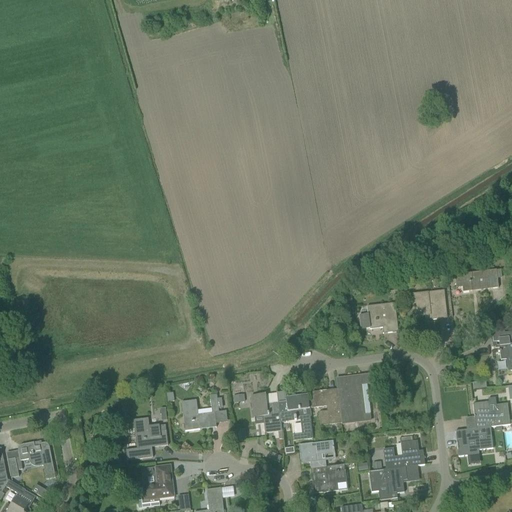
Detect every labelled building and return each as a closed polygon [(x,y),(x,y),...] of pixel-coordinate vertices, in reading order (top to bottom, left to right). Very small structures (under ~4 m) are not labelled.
[(454,276),(456,289),(462,288),(462,293),(498,289),(497,279),(502,279),(501,270),(496,271),(454,276)] [(412,295),(413,305),(414,315),(429,313),(430,320),(446,319),(444,295),(428,297),(427,294),(412,295)] [(361,330),(369,329),(369,330),(382,329),(383,335),(398,333),(397,323),(395,303),(366,307),(367,316),(359,317),(359,316),(361,331),(361,330)] [(507,372),(511,371),(511,332),(504,334),(504,330),(491,331),(493,343),(499,343),(500,346),(499,346),(499,351),(497,351),(498,353),(499,353),(500,361),(506,361),(507,372)] [(0,347),(0,357),(3,367),(15,363),(9,345),(0,347)] [(336,383),(337,390),(341,424),(342,425),(370,421),(366,386),(370,385),(369,376),(348,379),(348,381),(336,383)] [(337,390),(312,393),(314,409),(326,408),(327,412),(318,413),(320,427),(341,424),(337,390)] [(245,403),(244,395),(233,396),(233,404),(245,403)] [(282,432),(281,423),(280,423),(278,404),(266,405),(265,395),(251,397),(253,419),(262,417),(264,434),(277,433),(281,432),(282,432)] [(280,423),(281,423),(300,421),(301,434),(292,436),(293,442),(303,441),(313,440),(307,395),(285,398),(286,403),(278,404),(280,423)] [(181,403),(185,432),(216,428),(214,413),(218,413),(216,396),(209,397),(212,414),(198,415),(196,401),(181,403)] [(510,426),(509,421),(507,405),(496,406),(495,399),(488,400),(488,403),(482,404),(472,405),(475,430),(490,428),(490,429),(510,426)] [(168,446),(166,432),(165,426),(149,428),(148,419),(133,421),(136,450),(125,451),(127,462),(153,458),(151,446),(156,446),(156,448),(168,446)] [(492,449),(491,439),(490,429),(490,428),(475,430),(455,432),(458,457),(472,456),(472,452),(492,449)] [(29,460),(28,458),(32,457),(33,460),(33,461),(34,462),(35,463),(36,463),(37,463),(42,462),(46,481),(55,479),(49,448),(49,447),(48,446),(48,445),(47,444),(46,444),(44,444),(41,444),(41,442),(21,446),(20,446),(19,447),(18,448),(18,449),(18,450),(18,451),(13,452),(14,459),(7,461),(10,471),(11,479),(19,477),(18,471),(22,470),(21,462),(29,460)] [(309,464),(310,470),(326,468),(324,456),(334,454),(334,448),(333,448),(333,442),(299,446),(301,465),(309,464)] [(424,466),(423,452),(418,452),(417,442),(407,443),(400,444),(402,457),(394,458),(393,449),(383,450),(383,451),(384,459),(385,470),(385,471),(405,468),(405,469),(424,466)] [(500,451),(483,454),(485,466),(502,463),(500,451)] [(382,459),(381,452),(370,453),(370,459),(378,458),(378,460),(382,459)] [(120,458),(108,459),(109,469),(121,468),(120,458)] [(0,494),(1,494),(9,481),(7,480),(6,477),(5,471),(3,462),(0,462),(0,494)] [(381,463),(373,464),(374,471),(382,470),(381,463)] [(326,468),(310,470),(313,495),(336,492),(335,483),(346,482),(345,472),(344,466),(326,468)] [(143,486),(145,502),(138,502),(138,510),(159,507),(158,500),(174,498),(170,467),(143,470),(144,478),(153,477),(154,480),(157,480),(157,484),(143,486)] [(385,471),(385,470),(369,473),(372,493),(379,492),(379,487),(386,487),(388,496),(393,495),(403,493),(402,483),(406,482),(405,469),(405,468),(385,471)] [(108,472),(109,479),(126,476),(125,469),(108,472)] [(6,488),(22,497),(26,491),(10,482),(6,488)] [(223,488),(224,498),(234,497),(233,487),(223,488)] [(37,495),(44,500),(48,493),(41,489),(37,495)] [(208,511),(204,511),(223,511),(220,489),(206,491),(208,511)] [(1,511),(30,511),(31,511),(27,508),(29,505),(21,499),(16,497),(10,507),(6,504),(1,511)] [(383,511),(384,510),(388,509),(387,503),(380,504),(380,511),(383,511)]
